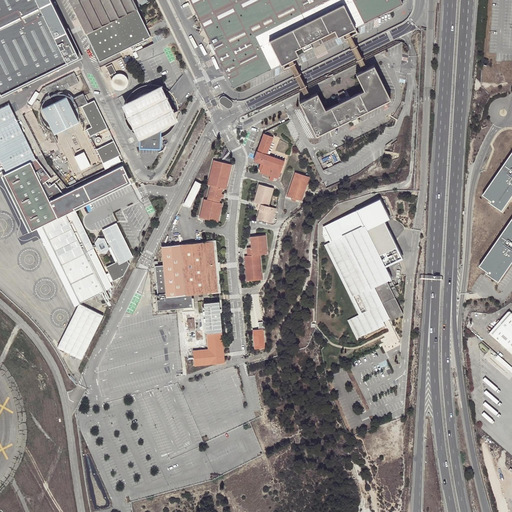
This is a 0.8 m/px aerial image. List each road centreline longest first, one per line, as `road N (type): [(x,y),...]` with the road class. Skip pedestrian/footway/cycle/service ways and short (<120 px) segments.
road 1 (trunk): [(464,511),(445,364),(459,117)]
road 2 (trunk): [(441,146),(434,367),(452,511)]
road 3 (trunk): [(441,146),(417,511)]
road 4 (unclassified): [(455,344),(471,191),(499,123)]
road 5 (trunk): [(455,344),(459,117)]
road 6 (primary): [(487,511),(455,344)]
